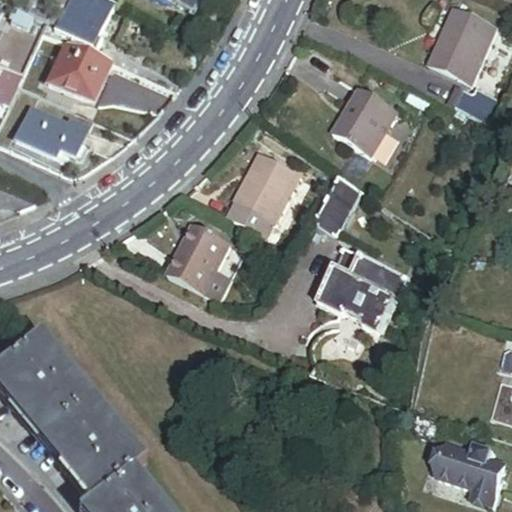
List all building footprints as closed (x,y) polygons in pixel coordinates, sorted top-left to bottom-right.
[(59,0),(47,27),(53,29),(68,0),(59,0)] [(94,39),(110,6),(98,0),(68,0),(53,29),(52,32),(70,40),(69,43),(92,55),(98,42),(94,39)] [(158,0),(172,9),(175,3),(177,0),(158,0)] [(177,0),(175,3),(186,11),(193,0),(177,0)] [(500,37),(457,16),(429,75),(471,95),(500,37)] [(100,89),(110,67),(65,46),(44,87),(91,109),(100,89)] [(21,79),(1,70),(0,72),(0,107),(6,110),(21,79)] [(105,92),(100,89),(91,109),(87,116),(93,119),(105,92)] [(458,96),(449,114),(455,117),(463,99),(458,96)] [(53,106),(34,97),(28,111),(47,120),(53,106)] [(400,118),(358,98),(333,150),(375,169),(400,118)] [(463,99),(455,117),(485,132),(497,108),(477,98),(474,104),(463,99)] [(47,120),(28,111),(13,145),(49,161),(54,152),(72,161),(85,132),(68,124),(66,128),(47,120)] [(232,209),(224,225),(261,242),(268,227),(269,227),(294,177),(255,158),(231,208),(232,209)] [(361,201),(336,183),(313,230),(339,243),(361,201)] [(402,241),(408,231),(391,220),(385,230),(402,241)] [(187,230),(161,282),(197,299),(222,247),(187,230)] [(407,285),(342,256),(318,313),(340,323),(347,322),(351,314),(360,318),(358,323),(362,333),(374,338),(390,303),(397,307),(407,285)] [(35,336),(0,368),(0,396),(93,502),(80,511),(165,511),(129,470),(142,459),(35,336)] [(330,372),(324,387),(346,394),(351,381),(330,372)] [(470,463),(446,455),(437,486),(474,497),(471,507),(487,511),(490,511),(503,473),(487,468),(490,459),(473,454),(470,463)]
